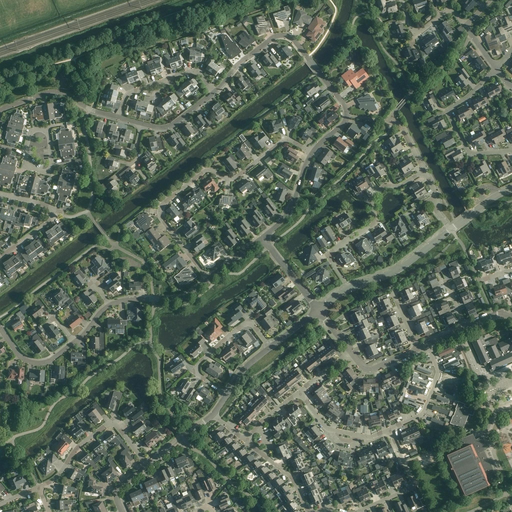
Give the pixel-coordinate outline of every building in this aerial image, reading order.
[(388,13),(397,10),(395,3),(386,6),(386,7),(385,7),(383,4),(385,3),(383,0),(382,0),(378,2),(382,13),(388,11),(388,13)] [(416,10),(428,6),(425,0),(418,0),(419,0),(417,1),(417,0),(413,2),(416,10)] [(472,7),(473,8),(476,4),(473,1),(473,0),(467,0),(468,0),(462,7),(468,13),(472,7)] [(291,14),(288,6),(284,8),(285,11),(273,14),(276,23),(278,29),(284,26),(283,22),(285,21),(284,20),(288,19),(287,16),(291,14)] [(299,11),(294,23),(296,24),(296,25),(297,25),(298,24),(301,26),(303,21),(309,24),(311,19),(305,16),(306,14),(299,11)] [(259,36),(266,33),(266,32),(269,31),(268,30),(272,28),(268,19),(269,21),(266,22),(264,16),(256,18),(259,26),(258,26),(256,30),(259,36)] [(511,25),(510,20),(509,16),(504,18),(508,26),(502,28),(507,39),(510,38),(508,33),(511,31),(511,25)] [(313,23),(308,29),(311,31),(310,33),(310,32),(307,36),(315,42),(322,32),(320,30),(325,24),(316,18),(314,21),(315,22),(314,24),(313,23)] [(406,36),(402,25),(398,26),(397,23),(391,25),(393,30),(395,30),(399,39),(406,36)] [(440,35),(444,40),(442,41),(445,45),(452,40),(447,34),(452,31),(446,23),(439,27),(443,33),(440,35)] [(508,41),(507,39),(502,28),(502,27),(498,29),(500,34),(495,36),(496,39),(501,50),(504,49),(503,46),(505,46),(504,43),(508,41)] [(249,37),(245,32),(239,36),(241,40),(239,43),(245,49),(246,49),(247,48),(249,45),(251,43),(252,44),(255,42),(251,36),(249,37)] [(225,47),(226,52),(229,55),(232,59),(233,60),(238,56),(236,53),(237,52),(240,50),(234,42),(233,43),(226,35),(221,37),(225,47)] [(422,48),(426,54),(427,55),(432,52),(430,48),(438,42),(433,35),(427,39),(422,42),(425,46),(422,48)] [(496,50),(495,51),(497,56),(502,54),(501,50),(496,39),(491,41),(490,39),(491,38),(488,35),(485,38),(490,51),(495,49),(496,50)] [(289,59),(293,55),(291,52),(290,52),(288,50),(289,49),(286,46),(283,49),(279,45),(274,49),(281,58),(283,56),(286,60),(288,58),(289,59)] [(411,47),(403,50),(406,59),(410,58),(412,62),(420,59),(416,50),(412,51),(411,47)] [(195,63),(196,52),(192,51),(192,49),(187,49),(187,57),(190,57),(190,61),(190,62),(191,62),(192,62),(193,62),(194,63),(195,63)] [(200,52),(196,52),(195,63),(196,63),(197,63),(198,63),(199,63),(200,62),(201,62),(202,58),(205,58),(205,50),(200,50),(200,52)] [(182,66),(182,65),(181,61),(184,60),(181,53),(176,54),(177,57),(174,58),(177,68),(178,68),(179,68),(180,67),(181,66),(182,66)] [(279,62),(278,63),(273,56),(270,58),(267,54),(261,59),(268,67),(271,65),(273,67),(275,65),(277,68),(282,65),(279,62)] [(177,68),(174,58),(170,59),(169,57),(165,59),(167,66),(170,65),(171,69),(172,69),(173,69),(174,69),(175,69),(176,69),(177,68)] [(153,61),(158,75),(159,75),(160,74),(161,74),(162,73),(163,72),(161,68),(164,67),(161,58),(153,61)] [(209,74),(210,74),(216,65),(213,63),(215,61),(210,58),(206,64),(208,66),(206,70),(207,71),(207,72),(208,72),(208,73),(209,74)] [(479,58),(473,63),(477,69),(476,70),(479,73),(478,74),(486,68),(479,58)] [(157,76),(158,75),(153,61),(150,62),(149,63),(150,64),(145,65),(148,73),(150,72),(152,76),(153,76),(154,76),(155,76),(156,76),(157,76)] [(254,64),(248,69),(255,78),(261,74),(264,77),(267,75),(262,69),(260,71),(254,64)] [(219,67),(216,65),(210,74),(210,75),(211,75),(212,75),(213,76),(214,76),(215,76),(218,73),(220,75),(225,68),(221,65),(219,67)] [(465,80),(469,77),(463,69),(460,72),(462,75),(462,76),(462,75),(456,80),(462,89),(468,84),(465,80)] [(131,73),(134,82),(140,80),(139,79),(145,77),(142,70),(137,72),(137,71),(131,73)] [(354,76),(351,73),(350,73),(347,75),(346,73),(343,76),(342,77),(343,78),(345,81),(345,82),(344,82),(344,83),(345,83),(345,84),(346,84),(347,84),(348,85),(349,86),(350,86),(351,86),(352,84),(354,82),(358,88),(366,81),(365,80),(367,78),(368,78),(368,77),(368,76),(367,76),(363,71),(363,70),(362,70),(361,70),(354,76)] [(121,73),(123,77),(121,78),(123,85),(128,83),(129,84),(134,82),(131,73),(128,74),(126,71),(121,73)] [(184,84),(190,92),(194,89),(194,87),(198,84),(194,78),(189,82),(188,81),(184,84)] [(243,80),(240,79),(236,82),(241,89),(248,90),(253,86),(249,80),(246,82),(245,82),(243,80)] [(190,92),(184,84),(179,88),(180,89),(176,92),(180,98),(184,95),(185,96),(190,92)] [(501,85),(496,87),(495,84),(491,87),(495,96),(503,91),(501,85)] [(107,95),(117,97),(119,92),(117,92),(119,86),(112,85),(110,90),(109,90),(107,95)] [(316,92),(320,89),(316,85),(313,87),(311,85),(305,90),(310,96),(316,92)] [(484,94),(486,98),(487,100),(495,96),(491,87),(486,89),(488,92),(484,94)] [(454,94),(451,88),(439,95),(442,102),(448,98),(454,94)] [(238,102),(241,99),(237,94),(234,96),(230,92),(224,96),(226,99),(225,99),(229,104),(233,101),(233,102),(237,100),(238,102)] [(169,96),(164,100),(170,108),(175,104),(174,103),(178,99),(174,94),(170,97),(169,96)] [(102,103),(107,104),(106,107),(113,108),(114,103),(116,103),(117,97),(107,95),(107,99),(103,98),(102,103)] [(374,105),(376,104),(373,98),(371,99),(369,95),(363,98),(362,97),(357,100),(359,104),(360,103),(361,105),(358,106),(360,110),(363,108),(365,111),(368,110),(369,112),(372,111),(373,113),(377,111),(374,105)] [(433,102),(436,101),(433,95),(429,96),(431,100),(425,103),(429,112),(436,108),(433,102)] [(487,100),(486,98),(482,100),(481,96),(476,99),(481,108),(489,103),(487,100)] [(319,111),(322,109),(330,103),(326,97),(320,101),(318,99),(312,103),(316,108),(319,111)] [(471,108),(473,112),(481,108),(476,99),(472,101),(474,104),(470,106),(471,108)] [(141,112),(143,102),(138,100),(137,102),(132,101),(130,107),(135,109),(135,110),(141,112)] [(170,108),(164,100),(159,103),(160,104),(156,108),(163,117),(168,113),(167,113),(172,109),(170,108)] [(220,119),(222,118),(222,115),(221,114),(225,111),(217,101),(216,101),(217,102),(212,106),(213,108),(212,109),(215,113),(213,115),(218,122),(221,120),(220,119)] [(149,103),(143,102),(141,112),(146,113),(147,112),(152,113),(154,106),(149,105),(149,103)] [(52,104),(48,105),(49,112),(64,110),(63,107),(60,104),(53,105),(53,104),(52,104)] [(33,115),(49,112),(48,105),(43,105),(42,105),(42,106),(36,107),(36,108),(33,111),(33,115)] [(474,114),(473,112),(471,108),(467,110),(465,107),(461,109),(466,118),(474,114)] [(466,118),(461,109),(457,111),(459,114),(455,117),(459,124),(462,122),(461,121),(466,118)] [(64,110),(49,112),(50,120),(54,120),(54,119),(55,119),(62,118),(62,117),(64,114),(65,114),(64,110)] [(333,111),(328,115),(326,112),(317,119),(321,125),(323,123),(326,126),(332,122),(332,121),(337,117),(333,111)] [(46,121),(50,120),(49,112),(33,115),(34,118),(38,121),(44,120),(44,121),(46,121)] [(8,127),(15,129),(19,114),(16,113),(16,114),(12,116),(11,116),(10,122),(9,122),(9,123),(8,127)] [(23,115),(19,114),(15,129),(23,131),(24,127),(24,126),(23,126),(25,119),(23,115)] [(207,128),(212,124),(208,118),(205,121),(201,115),(195,120),(201,128),(205,125),(207,128)] [(290,118),(287,122),(289,123),(288,126),(293,129),(296,123),(298,125),(298,126),(302,119),(297,116),(295,118),(293,117),(292,119),(290,118)] [(432,122),(435,128),(439,126),(440,130),(446,127),(441,117),(436,120),(434,117),(427,121),(429,124),(432,122)] [(275,121),(268,123),(271,134),(278,131),(277,128),(279,127),(279,128),(283,127),(281,120),(276,122),(275,121)] [(104,139),(106,131),(102,130),(104,124),(99,122),(98,125),(95,124),(94,130),(97,130),(96,133),(99,133),(98,137),(104,139)] [(364,135),(368,130),(363,126),(360,129),(359,128),(358,129),(356,127),(353,124),(346,133),(350,136),(351,135),(354,138),(357,134),(358,135),(360,132),(364,135)] [(195,134),(198,132),(194,127),(192,129),(188,125),(182,129),(189,137),(194,133),(195,134)] [(120,131),(117,130),(117,127),(111,126),(110,130),(109,130),(109,131),(110,132),(109,136),(112,137),(111,140),(117,141),(120,131)] [(11,144),(15,129),(8,127),(6,131),(7,131),(6,132),(7,132),(5,139),(6,139),(8,143),(7,143),(6,145),(10,146),(11,144)] [(58,141),(59,146),(67,145),(64,129),(64,127),(60,127),(61,130),(58,133),(58,134),(59,140),(58,140),(58,141)] [(304,130),(301,135),(303,136),(302,138),(307,141),(310,136),(312,137),(312,138),(317,131),(312,128),(310,131),(307,129),(306,132),(304,130)] [(22,135),(23,131),(15,129),(11,144),(15,145),(15,144),(18,142),(19,142),(21,136),(22,135)] [(64,129),(67,145),(74,143),(74,139),(73,138),(72,132),(71,132),(68,129),(64,129)] [(503,129),(495,134),(500,143),(504,140),(502,137),(506,135),(505,132),(503,129)] [(126,130),(126,132),(122,131),(119,142),(123,143),(124,140),(129,141),(129,139),(132,140),(134,135),(131,134),(132,131),(126,130)] [(475,135),(480,144),(484,142),(483,139),(486,137),(483,131),(475,135)] [(496,145),(500,143),(495,134),(494,131),(488,134),(490,137),(487,138),(490,144),(494,142),(496,145)] [(451,136),(447,137),(445,132),(435,138),(438,143),(443,140),(446,147),(445,147),(445,148),(455,143),(451,136)] [(258,137),(252,142),(259,151),(265,146),(263,143),(264,142),(268,140),(263,133),(258,137)] [(181,148),(185,144),(180,138),(178,140),(174,135),(168,139),(174,147),(178,144),(181,148)] [(480,144),(475,135),(467,140),(470,145),(474,143),(476,147),(480,144)] [(161,143),(160,143),(156,144),(155,137),(149,138),(150,143),(149,143),(149,145),(150,145),(151,149),(155,148),(155,151),(158,150),(158,151),(163,150),(161,143)] [(398,139),(396,140),(394,137),(385,143),(388,148),(390,147),(392,149),(400,144),(401,143),(398,139)] [(347,146),(350,148),(353,144),(347,139),(345,142),(339,138),(334,145),(339,149),(343,152),(347,146)] [(251,157),(247,152),(250,150),(246,145),(248,143),(247,141),(237,149),(238,151),(236,153),(242,161),(246,157),(248,159),(251,157)] [(74,143),(67,145),(69,160),(72,159),(75,156),(74,149),(75,149),(75,148),(75,146),(78,146),(78,143),(74,143)] [(403,148),(400,144),(392,149),(391,150),(393,152),(391,153),(394,158),(399,155),(397,152),(403,148)] [(69,160),(67,145),(59,146),(59,150),(60,151),(61,158),(62,157),(65,160),(69,160)] [(126,158),(127,152),(121,150),(121,146),(115,145),(113,151),(116,151),(115,155),(126,158)] [(298,153),(289,148),(288,151),(290,152),(287,158),(295,163),(299,157),(296,156),(298,153)] [(331,157),(334,159),(336,156),(329,151),(327,154),(324,151),(317,160),(324,166),(331,157)] [(463,158),(459,151),(453,154),(452,151),(444,155),(448,161),(453,159),(455,162),(463,158)] [(11,156),(7,171),(15,173),(16,169),(16,168),(15,167),(17,161),(15,157),(15,154),(12,153),(11,156)] [(157,166),(153,161),(154,160),(152,157),(153,157),(151,155),(151,156),(149,153),(146,155),(148,157),(144,161),(147,166),(146,166),(150,171),(157,166)] [(229,158),(223,162),(231,172),(237,167),(233,162),(236,160),(231,154),(228,156),(229,158)] [(11,156),(8,155),(4,157),(2,164),(1,164),(1,165),(0,167),(0,168),(7,171),(11,156)] [(118,168),(119,163),(113,161),(114,158),(107,156),(105,162),(108,163),(108,166),(110,166),(109,169),(114,171),(115,168),(118,168)] [(411,164),(411,163),(408,158),(404,161),(402,159),(395,163),(397,166),(399,164),(402,169),(411,164)] [(486,175),(490,172),(484,161),(480,164),(481,167),(473,171),(476,178),(482,174),(482,173),(485,172),(486,175)] [(380,176),(380,177),(381,177),(386,174),(382,168),(384,167),(381,162),(376,165),(377,166),(375,168),(380,176)] [(498,166),(499,169),(496,170),(499,177),(499,176),(502,174),(503,175),(507,173),(508,175),(511,173),(511,166),(511,167),(508,168),(505,162),(504,162),(505,162),(498,166),(498,165),(498,166)] [(283,164),(280,168),(283,170),(281,174),(289,180),(293,173),(285,168),(286,166),(283,164)] [(325,170),(321,169),(322,167),(317,164),(316,169),(313,168),(311,175),(310,175),(309,180),(314,181),(312,187),(319,189),(321,183),(317,182),(321,172),(324,173),(325,170)] [(402,169),(401,169),(404,174),(402,175),(404,178),(411,174),(409,171),(414,168),(411,164),(402,169)] [(66,183),(70,168),(67,167),(67,168),(63,170),(61,176),(60,176),(60,177),(59,181),(66,183)] [(139,181),(138,180),(139,179),(135,174),(134,175),(131,170),(132,170),(130,167),(123,172),(125,175),(126,174),(129,179),(128,179),(132,184),(136,181),(137,182),(139,181)] [(265,175),(266,176),(268,179),(273,175),(268,169),(266,171),(263,167),(254,173),(259,179),(265,175)] [(375,168),(375,167),(372,169),(371,167),(366,170),(369,175),(372,174),(376,179),(380,177),(380,176),(375,168)] [(70,168),(66,183),(74,185),(75,181),(75,180),(76,173),(74,169),(70,168)] [(7,171),(3,186),(7,187),(7,186),(10,184),(11,184),(13,178),(14,177),(15,173),(7,171)] [(458,182),(467,177),(464,171),(457,175),(455,172),(449,175),(452,181),(456,179),(458,182)] [(20,176),(18,182),(33,186),(35,178),(31,177),(30,177),(30,178),(23,176),(20,176)] [(203,187),(206,191),(209,188),(210,189),(212,188),(213,189),(212,190),(214,192),(219,189),(214,181),(213,182),(210,177),(204,182),(205,183),(204,185),(203,184),(201,186),(202,187),(203,187)] [(35,178),(33,186),(48,190),(49,186),(47,183),(47,182),(40,180),(39,179),(35,178)] [(363,178),(358,181),(364,190),(369,187),(369,188),(372,186),(367,178),(364,180),(363,178)] [(116,186),(118,184),(114,179),(109,184),(107,181),(101,185),(105,190),(108,188),(110,191),(112,190),(114,192),(118,189),(116,186)] [(250,192),(256,187),(252,182),(249,184),(246,180),(237,186),(242,193),(247,189),(250,192)] [(66,183),(59,181),(58,185),(58,186),(58,187),(57,193),(59,197),(58,201),(62,201),(66,183)] [(364,190),(358,181),(353,184),(354,186),(352,188),(351,187),(351,188),(357,196),(360,194),(359,193),(364,190)] [(31,193),(33,186),(18,182),(17,188),(20,189),(26,191),(26,192),(27,192),(31,193)] [(66,183),(62,201),(65,202),(66,199),(70,196),(70,197),(72,190),(73,190),(73,189),(74,185),(66,183)] [(423,188),(424,187),(421,183),(417,186),(415,183),(408,187),(410,190),(412,189),(415,193),(423,188)] [(286,195),(287,192),(283,190),(284,187),(277,184),(276,187),(279,189),(275,199),(283,202),(285,198),(284,198),(286,195)] [(47,193),(48,190),(33,186),(31,193),(35,195),(35,194),(36,195),(37,194),(43,196),(43,195),(47,193)] [(415,193),(414,194),(417,198),(414,200),(416,204),(424,198),(422,195),(426,193),(423,188),(415,193)] [(195,189),(188,195),(194,203),(199,199),(201,197),(202,197),(204,195),(200,189),(197,191),(195,189)] [(194,203),(188,195),(182,199),(185,202),(183,204),(182,203),(179,205),(184,211),(187,209),(186,208),(189,207),(194,203)] [(230,206),(230,204),(238,205),(236,199),(233,199),(233,196),(225,195),(224,196),(220,196),(220,199),(218,199),(217,206),(226,207),(226,205),(230,206)] [(276,209),(273,205),(268,198),(264,202),(267,206),(264,209),(268,214),(265,216),(268,219),(270,217),(270,218),(276,213),(274,211),(276,209)] [(180,219),(185,215),(181,211),(178,213),(173,206),(167,211),(173,219),(177,216),(180,219)] [(0,219),(6,221),(5,223),(8,210),(6,209),(6,210),(2,209),(1,214),(0,213),(0,219)] [(11,224),(14,225),(16,217),(16,218),(13,217),(14,212),(11,211),(8,210),(5,223),(6,221),(11,222),(11,224)] [(261,216),(257,210),(252,214),(254,216),(250,219),(256,228),(262,223),(258,218),(261,216)] [(337,219),(333,222),(337,228),(340,225),(342,228),(344,226),(345,227),(348,225),(348,224),(346,222),(350,220),(345,212),(344,213),(346,215),(341,218),(342,218),(338,221),(337,219)] [(150,222),(153,220),(151,218),(149,219),(148,217),(149,216),(147,213),(145,215),(143,213),(141,215),(140,214),(136,217),(139,220),(136,222),(136,223),(136,224),(137,224),(141,229),(142,228),(144,231),(150,227),(149,226),(152,224),(150,222)] [(417,222),(420,227),(423,225),(424,226),(426,225),(427,224),(429,223),(426,219),(428,218),(425,214),(421,216),(419,213),(415,216),(418,222),(417,222)] [(23,228),(26,217),(27,215),(24,214),(24,215),(21,214),(19,218),(16,218),(17,217),(16,217),(14,225),(18,226),(18,224),(24,225),(23,228)] [(36,221),(37,218),(33,217),(29,216),(29,215),(27,215),(26,217),(23,228),(24,226),(30,227),(32,220),(36,221)] [(399,219),(392,224),(394,225),(391,227),(394,231),(397,230),(399,233),(398,234),(399,234),(400,235),(399,236),(400,239),(406,235),(404,233),(407,231),(405,228),(405,227),(403,224),(402,224),(399,219)] [(129,228),(135,225),(133,220),(126,223),(129,228)] [(186,228),(182,232),(187,238),(192,234),(193,235),(197,232),(194,228),(196,227),(193,223),(190,220),(184,225),(186,228)] [(249,225),(244,220),(239,224),(241,226),(238,229),(244,237),(250,233),(246,227),(249,225)] [(62,223),(57,226),(57,225),(52,229),(61,242),(59,240),(64,236),(66,238),(66,237),(70,234),(70,235),(71,235),(61,222),(62,223)] [(321,231),(323,235),(316,239),(323,249),(328,245),(328,244),(335,240),(333,237),(335,235),(329,226),(321,231)] [(394,238),(389,232),(386,234),(382,228),(377,231),(377,232),(376,233),(376,232),(372,235),(377,242),(385,237),(388,242),(394,238)] [(52,229),(51,229),(46,233),(46,234),(44,236),(44,235),(43,235),(53,248),(52,247),(55,245),(55,246),(56,246),(54,244),(59,240),(61,242),(52,229)] [(236,237),(237,237),(231,229),(225,234),(228,237),(224,240),(231,248),(237,243),(232,238),(235,235),(236,237)] [(147,237),(154,245),(159,252),(171,243),(165,235),(162,238),(160,236),(158,238),(157,237),(159,235),(156,230),(147,237)] [(137,231),(132,234),(132,235),(136,239),(140,236),(137,231)] [(201,235),(195,239),(194,240),(196,243),(192,246),(197,252),(205,246),(202,242),(205,240),(201,235)] [(39,240),(36,241),(35,240),(30,245),(38,256),(39,256),(38,255),(43,251),(45,254),(45,253),(47,251),(48,252),(39,239),(38,239),(39,240)] [(358,251),(362,257),(366,254),(367,255),(370,252),(370,251),(373,249),(366,239),(363,241),(363,242),(360,244),(359,243),(356,245),(359,251),(358,251)] [(208,262),(211,259),(213,261),(218,258),(216,255),(221,251),(220,251),(224,248),(218,241),(215,244),(210,248),(212,250),(207,254),(207,253),(203,256),(208,262)] [(30,245),(24,248),(25,249),(23,251),(22,251),(31,264),(32,263),(31,263),(34,261),(34,262),(34,261),(33,259),(38,255),(38,256),(30,245)] [(303,257),(303,258),(304,260),(305,261),(308,266),(316,260),(314,257),(312,255),(316,253),(312,247),(306,251),(308,254),(303,257)] [(504,266),(508,264),(504,252),(495,256),(498,264),(502,262),(504,266)] [(345,256),(343,253),(337,257),(343,266),(344,266),(348,266),(356,261),(351,254),(350,254),(351,255),(348,257),(347,256),(346,255),(345,256)] [(17,255),(15,257),(14,256),(9,260),(17,271),(22,267),(24,269),(23,269),(26,267),(27,267),(17,254),(17,255)] [(179,270),(185,266),(187,264),(183,259),(182,260),(177,254),(163,266),(167,271),(169,269),(170,269),(170,268),(176,264),(178,266),(177,267),(179,270)] [(490,260),(486,261),(489,271),(494,269),(493,266),(497,264),(494,256),(490,257),(490,260)] [(113,269),(109,263),(106,266),(103,261),(102,262),(101,261),(101,260),(100,258),(99,258),(98,257),(93,261),(97,266),(96,267),(95,266),(93,268),(93,269),(97,275),(105,269),(108,273),(113,269)] [(485,259),(481,261),(476,262),(479,270),(483,269),(485,272),(489,271),(486,261),(485,259)] [(9,260),(9,261),(9,260),(3,264),(4,265),(2,267),(1,266),(10,279),(10,278),(12,277),(13,277),(11,275),(17,271),(17,272),(17,271),(9,260)] [(452,276),(453,279),(460,276),(455,267),(457,266),(455,262),(449,265),(451,269),(449,270),(449,272),(448,272),(450,277),(452,276)] [(192,281),(197,277),(192,271),(191,272),(188,268),(187,269),(186,268),(180,272),(181,273),(179,275),(179,274),(174,277),(179,284),(185,280),(187,280),(188,282),(191,280),(192,281)] [(78,288),(82,286),(83,286),(83,284),(85,283),(83,280),(84,279),(86,278),(79,269),(74,273),(77,277),(74,279),(79,287),(78,288)] [(319,273),(316,274),(312,277),(315,281),(319,279),(322,283),(323,282),(325,285),(331,282),(328,278),(330,277),(328,275),(329,274),(327,271),(326,272),(324,269),(322,271),(321,270),(318,272),(319,273)] [(114,281),(107,286),(113,293),(112,292),(121,285),(117,281),(121,279),(117,273),(111,278),(114,281)] [(436,278),(435,276),(434,273),(427,276),(432,288),(439,285),(438,285),(437,283),(439,282),(437,277),(436,278)] [(285,281),(280,274),(270,282),(274,287),(271,290),(275,294),(281,289),(279,286),(285,281)] [(138,277),(138,283),(129,283),(130,291),(141,291),(141,287),(144,287),(144,281),(144,276),(138,277)] [(474,283),(471,277),(466,280),(468,286),(474,283)] [(454,281),(454,282),(455,284),(454,284),(456,289),(457,288),(458,290),(465,287),(460,278),(454,281)] [(510,294),(506,280),(502,281),(504,285),(499,287),(502,296),(510,294)] [(402,298),(412,293),(409,289),(412,288),(411,285),(405,287),(406,290),(400,293),(402,298)] [(494,299),(502,297),(502,296),(499,287),(494,288),(492,285),(489,286),(494,299)] [(440,287),(433,290),(428,292),(430,297),(435,294),(437,300),(444,297),(443,295),(444,294),(442,289),(440,290),(439,288),(440,288),(440,287)] [(295,294),(291,288),(284,293),(282,290),(276,295),(278,297),(282,295),(287,300),(295,294)] [(52,302),(54,300),(59,306),(62,303),(63,304),(70,299),(65,292),(64,293),(61,290),(57,293),(56,292),(55,294),(49,298),(52,302)] [(81,295),(89,306),(93,303),(94,304),(98,301),(93,295),(89,297),(88,296),(89,294),(87,291),(81,295)] [(462,302),(463,302),(464,304),(471,301),(469,298),(472,297),(469,291),(467,293),(467,292),(460,295),(461,297),(460,298),(462,302)] [(258,295),(257,296),(254,292),(249,296),(252,300),(248,303),(250,305),(250,306),(251,306),(253,308),(257,305),(259,307),(258,308),(261,311),(267,306),(258,295)] [(412,293),(402,298),(404,303),(410,300),(412,303),(418,300),(416,295),(413,296),(412,294),(412,293)] [(380,307),(380,308),(390,303),(388,298),(383,300),(381,297),(374,300),(372,301),(374,306),(379,305),(380,307)] [(37,307),(30,312),(35,319),(44,312),(41,308),(44,306),(39,300),(35,304),(37,307)] [(302,307),(297,301),(291,306),(289,303),(284,307),(288,312),(291,310),(295,314),(295,313),(302,307)] [(409,314),(419,310),(417,305),(421,304),(419,301),(412,304),(413,307),(407,309),(409,314)] [(446,301),(439,304),(435,306),(439,315),(450,310),(449,311),(448,308),(450,307),(448,303),(447,303),(446,301)] [(229,315),(231,319),(226,323),(229,326),(243,316),(239,311),(242,309),(238,303),(233,307),(235,310),(229,315)] [(390,303),(380,308),(383,312),(380,313),(381,316),(387,314),(386,311),(392,308),(390,303)] [(465,306),(465,307),(466,309),(465,310),(467,314),(468,314),(469,316),(473,314),(476,313),(472,303),(465,306)] [(352,320),(364,315),(361,306),(354,309),(356,313),(350,316),(352,320)] [(133,311),(127,312),(128,320),(134,320),(134,321),(141,321),(141,311),(140,311),(140,308),(133,308),(133,311)] [(266,316),(272,311),(270,308),(264,313),(266,316)] [(68,323),(73,329),(82,322),(78,317),(82,315),(78,310),(73,314),(75,317),(68,323)] [(419,310),(409,314),(411,319),(418,316),(419,319),(425,316),(423,311),(420,312),(419,310)] [(24,326),(21,322),(26,318),(20,311),(16,314),(18,317),(16,318),(17,321),(11,325),(15,331),(24,326)] [(444,315),(446,318),(443,319),(446,324),(448,323),(448,325),(447,325),(448,328),(452,326),(451,324),(455,322),(454,320),(456,319),(454,315),(451,316),(450,313),(451,313),(451,312),(444,315)] [(368,323),(364,315),(352,320),(354,325),(358,323),(360,327),(368,323)] [(388,324),(398,320),(397,319),(395,315),(389,318),(388,315),(377,320),(379,323),(384,323),(387,321),(388,324)] [(267,331),(274,326),(267,317),(261,322),(263,325),(263,324),(265,327),(264,327),(267,331)] [(418,321),(420,324),(415,326),(417,331),(426,326),(425,324),(428,322),(426,318),(418,321)] [(206,334),(212,341),(216,338),(221,333),(219,331),(220,331),(219,330),(222,327),(219,324),(220,324),(219,323),(215,319),(211,322),(213,325),(214,324),(214,325),(212,327),(212,330),(209,333),(208,332),(206,334)] [(108,320),(108,329),(116,329),(116,334),(124,334),(124,326),(120,326),(120,320),(108,320)] [(398,320),(388,324),(390,329),(387,330),(388,333),(395,330),(393,327),(400,324),(397,320),(398,320)] [(359,337),(369,332),(368,330),(370,328),(368,323),(360,327),(361,330),(357,332),(359,337)] [(46,330),(48,333),(50,337),(51,336),(53,339),(60,334),(57,331),(58,330),(56,327),(55,328),(53,325),(46,330)] [(36,330),(40,335),(45,331),(41,326),(36,330)] [(426,326),(417,331),(419,336),(425,333),(427,336),(434,333),(431,327),(427,329),(426,326)] [(389,334),(392,342),(405,336),(403,331),(399,333),(398,330),(389,334)] [(369,332),(359,337),(361,342),(368,339),(369,342),(376,339),(379,338),(378,334),(374,336),(373,333),(370,335),(369,333),(369,332)] [(243,336),(240,338),(237,341),(240,344),(243,342),(246,346),(246,347),(247,346),(248,348),(256,342),(250,334),(248,336),(245,333),(242,335),(243,336)] [(33,340),(35,342),(31,345),(38,354),(45,349),(41,344),(43,342),(37,334),(33,336),(33,337),(33,339),(33,340)] [(472,343),(475,350),(481,365),(483,364),(485,366),(487,365),(491,373),(494,371),(493,370),(511,362),(511,337),(505,341),(498,344),(495,338),(485,342),(482,335),(478,337),(478,336),(472,339),(474,342),(472,343)] [(201,351),(201,348),(200,347),(201,347),(201,346),(205,341),(200,336),(198,338),(196,341),(198,343),(188,353),(190,355),(191,355),(194,358),(200,352),(201,351)] [(405,336),(392,342),(394,346),(396,349),(402,346),(401,344),(407,341),(405,336)] [(94,350),(97,350),(98,349),(99,349),(99,352),(104,352),(103,338),(103,339),(100,339),(100,338),(99,338),(91,338),(91,341),(90,342),(90,344),(91,345),(91,349),(94,349),(94,350)] [(366,353),(376,349),(374,344),(378,342),(376,339),(369,342),(371,346),(364,348),(366,353)] [(328,347),(326,349),(332,357),(336,354),(333,350),(336,348),(330,341),(326,344),(328,347)] [(232,353),(237,350),(232,344),(228,348),(226,350),(225,349),(225,350),(226,350),(218,356),(221,360),(223,358),(225,361),(231,357),(234,355),(232,353)] [(438,352),(440,357),(454,351),(452,346),(438,352)] [(321,348),(319,349),(322,352),(328,360),(332,357),(326,349),(323,351),(321,348)] [(323,363),(323,364),(328,360),(322,352),(319,349),(317,350),(320,354),(317,356),(323,363)] [(376,349),(366,353),(367,353),(369,358),(375,355),(376,358),(382,355),(381,352),(378,354),(376,349)] [(71,354),(71,363),(72,363),(72,361),(78,362),(78,366),(85,366),(85,360),(85,358),(85,351),(82,351),(82,354),(71,354)] [(318,366),(323,363),(317,356),(317,355),(314,357),(313,355),(311,353),(310,355),(312,358),(318,366)] [(185,361),(181,355),(178,357),(180,360),(169,368),(174,374),(178,371),(185,366),(182,363),(185,361)] [(311,360),(308,361),(314,369),(318,366),(312,358),(310,355),(308,356),(310,358),(309,358),(311,360)] [(458,362),(456,358),(443,364),(444,368),(458,362)] [(310,373),(314,369),(308,361),(306,363),(304,362),(303,362),(301,363),(302,364),(300,365),(306,373),(309,371),(310,373)] [(222,371),(219,369),(221,365),(216,362),(214,366),(211,363),(206,371),(217,378),(222,371)] [(416,369),(430,374),(432,369),(418,364),(416,369)] [(50,383),(55,383),(55,379),(64,379),(64,367),(55,367),(55,373),(51,372),(50,383)] [(295,372),(292,374),(298,382),(303,378),(300,374),(302,373),(298,367),(294,370),(294,371),(295,372)] [(16,371),(8,371),(8,379),(18,379),(19,380),(19,381),(21,381),(22,380),(23,380),(24,380),(24,368),(17,368),(17,370),(16,370),(17,370),(16,371)] [(344,376),(346,379),(354,373),(350,368),(345,372),(343,369),(344,369),(338,373),(342,378),(344,376)] [(36,381),(36,382),(44,382),(45,371),(37,371),(36,374),(37,374),(35,375),(35,374),(30,374),(29,381),(36,381)] [(285,374),(294,385),(298,382),(292,374),(290,376),(289,374),(288,374),(287,372),(285,374)] [(392,372),(387,375),(391,384),(394,383),(395,385),(400,383),(397,376),(397,377),(395,378),(392,372)] [(357,377),(354,373),(346,379),(348,382),(347,382),(345,384),(346,385),(344,387),(349,392),(353,389),(351,387),(355,383),(354,384),(352,381),(357,377)] [(419,375),(414,373),(411,380),(426,386),(427,381),(418,378),(419,375)] [(457,382),(458,377),(446,373),(445,378),(457,382)] [(285,377),(286,378),(283,381),(284,382),(284,381),(290,388),(294,385),(285,374),(284,375),(285,377)] [(388,385),(391,384),(387,375),(381,377),(383,381),(380,382),(384,390),(389,388),(388,385)] [(284,381),(284,382),(282,383),(278,378),(276,380),(279,384),(286,393),(291,389),(290,388),(284,381)] [(182,392),(184,393),(181,397),(188,401),(195,390),(192,388),(191,389),(189,387),(191,384),(188,382),(185,379),(178,389),(182,391),(182,392)] [(277,385),(278,386),(276,388),(282,396),(286,393),(279,384),(276,380),(275,381),(277,384),(277,385)] [(363,380),(363,383),(360,383),(360,393),(366,393),(366,390),(369,390),(369,380),(363,380)] [(369,380),(369,390),(372,390),(372,392),(378,392),(378,385),(378,386),(375,386),(375,380),(369,380)] [(424,388),(410,383),(408,389),(411,390),(410,392),(415,394),(416,392),(422,394),(424,388)] [(452,392),(453,387),(441,383),(440,387),(452,392)] [(315,402),(323,395),(327,393),(321,386),(314,391),(316,394),(312,397),(315,402)] [(258,399),(265,406),(269,402),(267,400),(270,398),(266,394),(266,393),(262,387),(257,391),(260,394),(259,396),(260,397),(258,399)] [(267,390),(268,392),(272,397),(275,395),(278,399),(282,396),(276,388),(273,390),(271,387),(267,390)] [(193,399),(195,396),(197,398),(200,400),(202,400),(203,398),(205,399),(204,401),(208,404),(211,401),(213,402),(214,400),(208,395),(210,392),(203,388),(200,393),(197,391),(193,396),(193,395),(191,398),(193,399)] [(105,407),(113,410),(116,399),(120,401),(122,393),(119,392),(114,392),(112,397),(109,396),(105,407)] [(438,394),(436,398),(448,403),(450,398),(438,394)] [(323,395),(315,402),(319,406),(324,402),(326,404),(331,400),(327,396),(325,398),(323,395)] [(254,403),(261,410),(265,406),(258,399),(256,401),(253,398),(251,400),(254,403)] [(405,399),(404,403),(417,408),(419,405),(412,402),(413,401),(410,400),(410,401),(405,399)] [(250,401),(253,404),(250,406),(251,407),(257,414),(258,414),(261,410),(254,403),(251,400),(250,401)] [(92,422),(93,421),(95,424),(98,423),(99,423),(100,422),(100,421),(103,419),(99,413),(102,410),(96,402),(94,404),(95,406),(86,412),(91,418),(90,419),(90,420),(91,422),(92,422)] [(394,408),(391,409),(396,418),(401,416),(398,410),(402,409),(398,402),(395,403),(392,404),(394,408)] [(469,415),(473,416),(475,408),(469,406),(468,408),(464,407),(465,404),(458,402),(455,409),(456,410),(453,416),(450,424),(456,426),(457,426),(460,427),(463,429),(469,415)] [(331,403),(326,409),(329,410),(326,415),(330,418),(336,410),(334,408),(335,406),(331,403)] [(258,414),(257,414),(251,407),(249,409),(244,404),(242,406),(244,408),(246,410),(254,418),(258,414)] [(448,410),(434,404),(432,409),(447,415),(448,410)] [(294,406),(291,408),(297,416),(300,414),(301,415),(303,415),(304,416),(307,413),(303,408),(300,411),(296,405),(294,406)] [(132,414),(134,417),(136,419),(143,414),(141,411),(139,408),(135,411),(133,407),(131,409),(129,406),(123,410),(125,413),(124,414),(127,418),(132,414)] [(390,421),(396,418),(391,409),(389,410),(388,408),(387,408),(386,407),(382,409),(385,416),(387,415),(390,421)] [(245,412),(246,413),(243,415),(251,422),(254,418),(246,410),(244,408),(243,409),(245,411),(245,412)] [(297,416),(291,408),(288,410),(289,411),(287,412),(291,418),(289,420),(294,426),(296,424),(295,423),(296,422),(296,420),(295,418),(297,416)] [(336,410),(330,418),(334,421),(338,416),(341,418),(345,413),(340,410),(339,412),(336,410)] [(347,426),(352,427),(354,417),(351,416),(351,413),(346,412),(345,419),(348,419),(347,426)] [(381,425),(380,420),(383,419),(382,412),(373,413),(375,426),(381,425)] [(370,427),(375,426),(373,413),(364,415),(366,423),(369,422),(370,427)] [(240,416),(238,417),(236,420),(241,425),(243,422),(247,426),(251,422),(243,415),(241,417),(240,416)] [(354,417),(352,427),(358,428),(359,421),(362,422),(363,416),(358,415),(357,417),(354,417)] [(278,418),(275,420),(282,428),(284,426),(285,427),(287,427),(288,427),(288,428),(291,426),(287,421),(285,423),(280,417),(278,419),(278,418)] [(147,428),(141,422),(139,419),(136,422),(138,424),(131,430),(134,434),(134,433),(137,436),(147,428)] [(78,438),(82,434),(83,431),(82,431),(87,427),(82,420),(77,424),(78,426),(71,431),(74,435),(75,435),(78,438)] [(282,428),(275,420),(272,422),(273,423),(271,424),(275,430),(272,433),(276,439),(280,436),(279,434),(279,433),(280,431),(279,430),(282,428)] [(311,436),(318,430),(315,425),(310,429),(308,427),(303,431),(305,434),(307,432),(311,436)] [(416,427),(411,429),(416,441),(417,441),(423,438),(421,433),(420,434),(416,427)] [(406,431),(411,443),(416,441),(411,429),(406,431)] [(318,430),(311,436),(314,440),(311,442),(313,445),(319,441),(317,438),(322,434),(318,430)] [(104,437),(108,442),(109,443),(110,442),(113,445),(114,444),(115,445),(116,444),(117,446),(121,444),(112,431),(111,432),(112,432),(105,437),(104,437)] [(153,445),(152,444),(153,443),(154,443),(154,442),(156,441),(157,442),(160,439),(159,437),(161,436),(158,432),(155,433),(154,431),(145,438),(147,440),(142,443),(145,447),(147,446),(149,448),(153,445)] [(222,438),(225,436),(224,435),(225,435),(223,433),(223,434),(221,431),(217,434),(215,432),(209,436),(211,438),(213,437),(217,442),(222,438)] [(410,444),(411,443),(406,431),(400,434),(404,441),(401,442),(402,446),(405,444),(410,444)] [(69,446),(67,444),(71,440),(64,434),(61,439),(62,440),(55,449),(62,454),(69,446)] [(447,461),(445,462),(443,463),(452,481),(455,479),(463,497),(490,485),(486,476),(494,473),(487,458),(484,451),(486,449),(483,442),(481,437),(475,440),(473,434),(459,440),(463,449),(445,457),(446,459),(447,461)] [(230,443),(232,442),(231,441),(232,441),(231,439),(230,439),(228,437),(224,440),(222,438),(217,442),(219,444),(221,443),(224,447),(230,443)] [(275,449),(278,454),(287,450),(286,447),(288,446),(288,445),(287,440),(280,443),(281,446),(275,449)] [(327,441),(324,443),(322,440),(313,447),(315,450),(317,449),(320,453),(330,445),(327,441)] [(92,447),(95,452),(96,453),(98,452),(100,455),(101,455),(102,455),(103,454),(104,457),(108,454),(99,442),(98,442),(99,442),(92,447)] [(385,442),(380,444),(384,453),(387,452),(388,453),(389,452),(390,454),(393,452),(390,446),(388,448),(385,442)] [(230,443),(224,447),(226,450),(228,449),(231,453),(237,449),(239,448),(239,447),(238,445),(237,445),(236,443),(231,446),(230,443)] [(384,453),(380,444),(375,446),(377,452),(375,453),(377,459),(380,458),(380,456),(381,456),(382,455),(381,454),(384,453)] [(325,460),(330,456),(332,454),(330,452),(334,449),(330,445),(320,453),(325,460)] [(48,448),(44,452),(49,457),(53,453),(48,448)] [(120,460),(127,468),(129,467),(129,468),(131,466),(131,465),(132,464),(127,458),(127,457),(130,455),(125,449),(123,451),(124,453),(123,454),(122,456),(124,457),(120,460)] [(244,455),(247,454),(246,453),(247,453),(245,451),(243,449),(239,452),(237,449),(231,453),(234,458),(237,456),(239,459),(244,455)] [(289,449),(287,450),(278,454),(280,459),(282,458),(283,461),(293,457),(289,449)] [(367,450),(362,452),(368,464),(375,460),(372,452),(369,453),(367,450)] [(79,458),(82,462),(83,463),(85,462),(88,466),(89,465),(90,464),(92,467),(95,464),(85,452),(79,458)] [(343,463),(345,453),(340,452),(338,458),(335,458),(333,466),(337,466),(337,465),(339,465),(340,462),(343,463)] [(356,458),(357,461),(360,467),(368,464),(362,452),(357,454),(359,457),(356,458)] [(293,466),(303,462),(300,457),(303,456),(301,453),(296,456),(297,459),(291,461),(293,466)] [(350,454),(345,453),(343,463),(342,466),(351,468),(352,461),(349,461),(350,454)] [(46,475),(54,469),(51,464),(57,459),(53,455),(48,458),(49,460),(40,467),(46,475)] [(252,461),(254,459),(253,459),(254,458),(253,457),(252,457),(250,455),(246,458),(244,455),(239,459),(241,462),(243,460),(246,465),(252,461)] [(180,458),(184,467),(187,465),(188,468),(194,466),(192,460),(188,462),(185,456),(180,458)] [(174,468),(175,470),(177,475),(183,472),(181,468),(184,467),(180,458),(175,460),(178,467),(174,468)] [(110,468),(107,471),(113,479),(115,478),(117,477),(117,476),(118,475),(114,469),(114,468),(116,466),(112,460),(109,463),(111,464),(109,465),(109,467),(110,468)] [(259,467),(261,465),(261,464),(260,462),(259,463),(258,460),(253,464),(252,461),(246,465),(244,467),(247,468),(248,468),(249,468),(251,469),(252,468),(253,471),(259,467)] [(303,462),(293,466),(296,472),(302,469),(303,472),(305,471),(308,470),(308,469),(307,466),(305,467),(303,462)] [(266,473),(269,471),(268,471),(269,470),(267,468),(267,469),(265,466),(261,469),(259,467),(253,471),(257,476),(259,474),(261,477),(266,473)] [(395,475),(400,486),(404,483),(401,476),(404,475),(400,466),(397,468),(400,473),(395,475)] [(170,467),(165,470),(170,481),(178,477),(177,475),(175,470),(172,472),(170,467)] [(67,477),(72,480),(74,480),(74,479),(78,481),(79,480),(80,480),(80,479),(82,475),(84,477),(86,474),(81,470),(80,471),(81,471),(79,473),(72,469),(68,477),(67,476),(67,477)] [(305,471),(306,474),(300,477),(303,482),(312,478),(309,473),(312,472),(310,469),(308,469),(308,470),(305,471)] [(161,484),(170,481),(165,470),(159,472),(160,475),(157,476),(161,484)] [(113,479),(107,471),(103,474),(102,472),(100,472),(99,473),(98,471),(95,474),(99,479),(102,477),(103,477),(108,483),(110,483),(111,481),(113,479)] [(266,473),(261,477),(263,479),(265,478),(268,483),(274,479),(276,477),(275,476),(276,476),(275,474),(274,475),(272,472),(268,475),(266,473)] [(26,482),(23,475),(16,478),(9,481),(14,491),(21,487),(19,484),(21,483),(21,484),(26,482)] [(400,486),(395,475),(390,477),(389,475),(386,476),(389,482),(392,481),(395,488),(400,486)] [(103,488),(95,487),(95,481),(89,477),(87,481),(86,492),(92,493),(92,495),(93,496),(97,496),(98,495),(98,494),(102,494),(103,492),(104,492),(104,490),(103,489),(103,488)] [(308,489),(312,487),(320,484),(320,483),(319,482),(317,483),(316,482),(316,481),(315,477),(314,477),(312,478),(303,482),(305,487),(307,486),(308,489)] [(378,483),(383,493),(388,491),(384,484),(387,483),(384,477),(382,478),(383,481),(378,483)] [(212,482),(211,478),(202,482),(205,489),(208,488),(210,492),(216,490),(215,487),(216,487),(216,486),(217,486),(216,484),(215,483),(214,483),(213,484),(212,482)] [(280,485),(283,483),(283,482),(282,480),(281,480),(280,478),(275,481),(274,479),(268,483),(267,483),(270,488),(273,485),(275,488),(280,485)] [(155,479),(150,481),(154,490),(157,489),(158,493),(164,490),(160,482),(157,483),(155,479)] [(144,491),(145,492),(147,497),(148,500),(151,498),(150,495),(152,494),(151,492),(154,490),(150,481),(144,484),(147,490),(144,491)] [(373,491),(375,490),(378,495),(383,493),(378,483),(376,484),(375,482),(374,481),(369,483),(373,491)] [(202,494),(205,492),(201,482),(195,485),(198,491),(195,493),(198,501),(204,498),(202,494)] [(320,489),(319,488),(318,486),(320,485),(320,484),(312,487),(308,489),(309,492),(308,493),(310,498),(319,494),(320,493),(319,491),(320,489)] [(361,490),(366,501),(371,499),(367,491),(370,490),(367,484),(363,486),(364,489),(361,490)] [(59,494),(65,495),(66,495),(66,493),(71,494),(71,493),(72,493),(72,492),(75,493),(76,488),(61,485),(59,494),(59,493),(59,494)] [(284,494),(290,490),(289,489),(290,488),(288,487),(286,485),(282,488),(280,485),(275,488),(274,489),(277,493),(279,492),(282,495),(284,494)] [(342,492),(346,502),(351,500),(348,493),(351,492),(348,486),(345,487),(346,490),(342,492)] [(360,487),(357,489),(352,491),(355,497),(358,496),(361,503),(366,501),(361,490),(360,487)] [(141,490),(135,493),(140,503),(143,502),(148,500),(147,497),(145,492),(142,493),(141,490)] [(341,504),(346,502),(342,492),(339,493),(338,490),(333,492),(335,498),(338,497),(341,504)] [(188,494),(183,497),(188,508),(193,505),(190,498),(192,497),(190,491),(187,493),(188,494)] [(140,503),(135,493),(130,495),(132,500),(130,502),(132,507),(135,506),(136,506),(141,504),(140,503)] [(289,501),(293,498),(293,497),(292,495),(290,493),(286,496),(284,494),(282,495),(278,498),(282,502),(284,501),(286,503),(289,501)] [(319,494),(310,498),(312,503),(318,501),(319,504),(325,501),(321,493),(319,494)] [(180,495),(177,497),(175,498),(177,503),(180,502),(183,510),(188,508),(183,497),(181,497),(180,495)] [(231,504),(229,501),(227,495),(220,499),(221,501),(218,503),(221,510),(226,508),(226,507),(231,504)] [(417,510),(423,507),(420,500),(417,501),(414,495),(407,499),(411,508),(415,506),(417,510)] [(69,508),(68,508),(68,506),(69,506),(69,505),(72,505),(72,500),(56,501),(57,501),(57,510),(63,510),(64,511),(69,511),(69,510),(69,508)] [(94,508),(95,511),(105,508),(104,506),(105,505),(104,503),(102,503),(102,502),(96,505),(94,504),(93,501),(85,503),(87,508),(90,507),(91,508),(92,509),(94,508)] [(288,509),(289,511),(291,510),(291,511),(297,506),(297,505),(296,504),(295,504),(294,501),(291,503),(289,501),(286,503),(282,506),(285,510),(286,510),(288,509)] [(28,509),(29,511),(34,511),(38,510),(37,507),(38,507),(36,502),(24,507),(25,511),(28,509)] [(400,511),(408,511),(406,507),(403,508),(400,502),(394,504),(397,511),(399,511),(401,511),(400,511)] [(173,507),(168,509),(169,511),(175,511),(174,510),(177,509),(175,503),(172,505),(173,507)]
